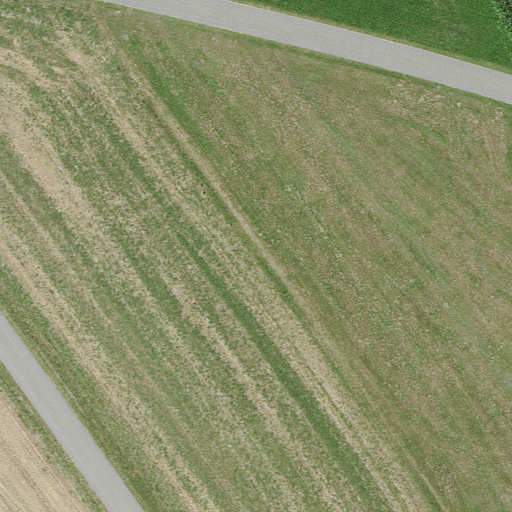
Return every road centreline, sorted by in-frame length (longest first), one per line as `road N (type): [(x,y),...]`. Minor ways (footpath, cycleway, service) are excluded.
road 1 (residential): [(141,0),(511,92)]
road 2 (unclassified): [(133,511),(0,330)]
